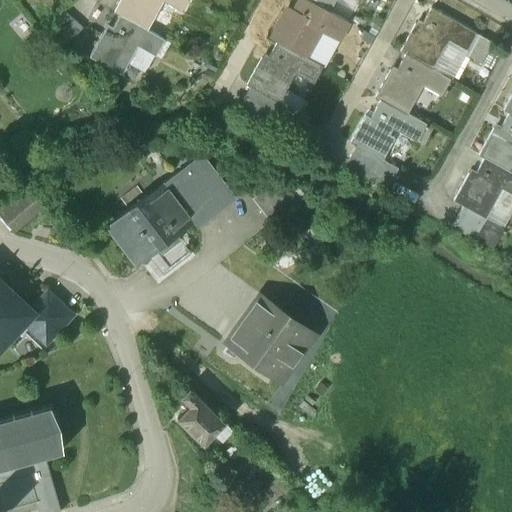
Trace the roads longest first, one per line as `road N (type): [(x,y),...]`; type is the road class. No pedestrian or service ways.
road 1 (residential): [(135,511),(156,488),(154,446),(120,319),(70,268),(0,248)]
road 2 (residential): [(511,50),(421,216)]
road 3 (residential): [(405,0),(320,151)]
